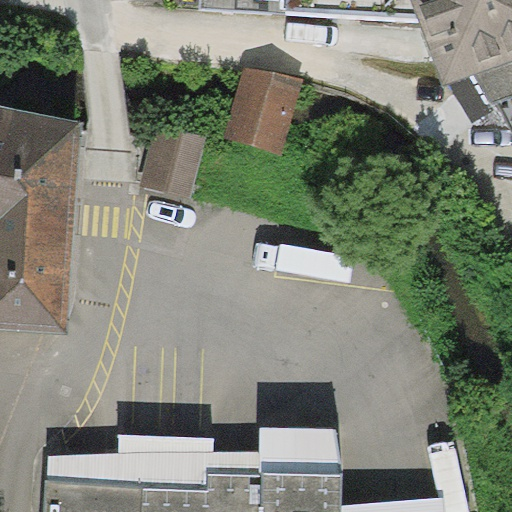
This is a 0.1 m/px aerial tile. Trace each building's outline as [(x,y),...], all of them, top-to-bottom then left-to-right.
[(511,0),(286,0),(286,14),(417,20),(444,88),(476,76),(493,104),(511,96),(511,0)] [(0,104),(0,329),(67,333),(85,122),(0,104)] [(343,511),(343,504),(344,475),(335,428),(261,427),(262,450),(262,473),(207,470),(206,487),(49,479),(47,479),(44,511),(343,511)] [(262,473),(262,450),(215,448),(215,436),(119,433),(120,451),(49,454),(49,479),(206,487),(207,470),(262,473)] [(444,511),(442,496),(343,504),(343,511),(444,511)]
